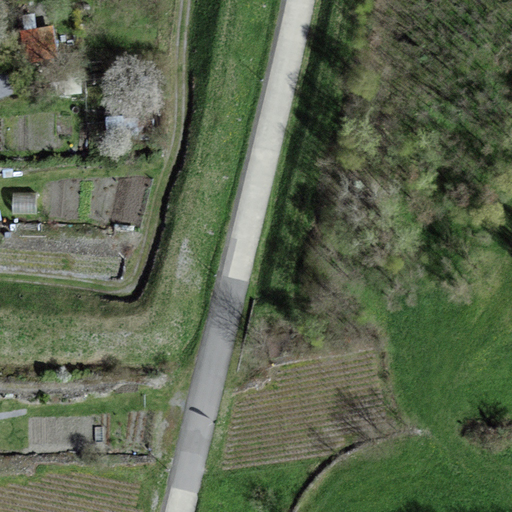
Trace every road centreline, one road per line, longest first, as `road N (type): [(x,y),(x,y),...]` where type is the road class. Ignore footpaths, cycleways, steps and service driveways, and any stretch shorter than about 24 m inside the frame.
road 1 (unclassified): [(176,511),(300,0)]
road 2 (track): [(187,0),(177,135),(133,281),(115,289),(0,275)]
